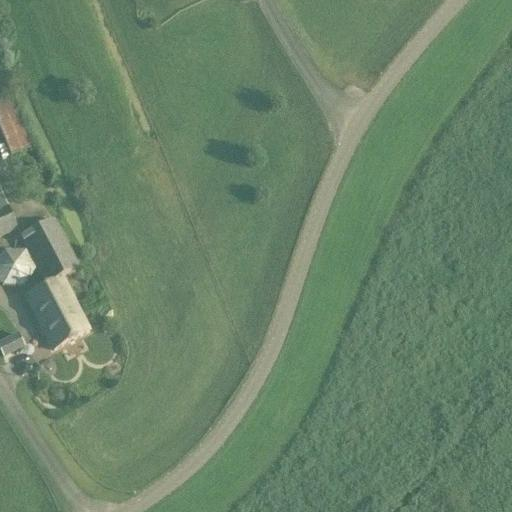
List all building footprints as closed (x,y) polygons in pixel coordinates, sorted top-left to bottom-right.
[(0,77),(0,136),(8,157),(28,149),(0,77)] [(0,191),(0,238),(16,231),(0,191)] [(25,300),(42,332),(78,313),(61,281),(79,272),(54,223),(21,241),(46,289),(25,300)] [(53,353),(89,335),(78,313),(42,332),(53,353)] [(0,355),(1,357),(17,349),(12,339),(0,345),(0,355)]
